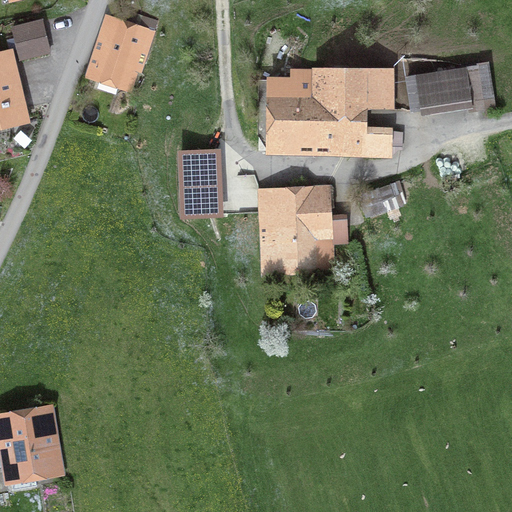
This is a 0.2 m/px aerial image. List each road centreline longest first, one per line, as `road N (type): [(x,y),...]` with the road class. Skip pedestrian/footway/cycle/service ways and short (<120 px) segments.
road 1 (unknown): [(217,0),(209,137),(224,163),(301,140),(385,165),(432,131),(475,127)]
road 2 (residential): [(94,0),(0,249)]
